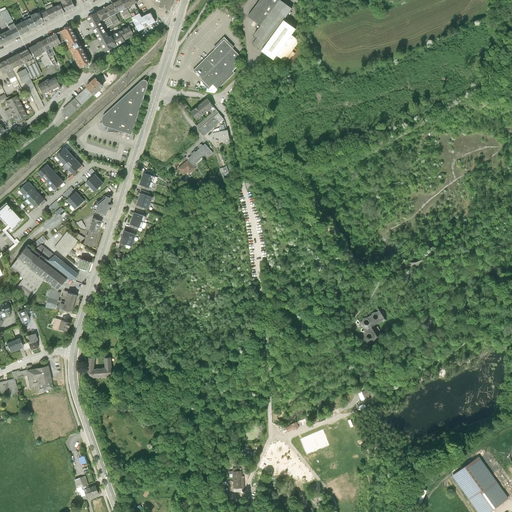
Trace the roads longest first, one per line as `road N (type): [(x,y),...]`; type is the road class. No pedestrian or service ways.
road 1 (residential): [(0,109),(11,129),(19,128),(179,17)]
road 2 (secondary): [(129,174),(74,348)]
road 3 (secondary): [(179,17),(129,174)]
road 4 (residential): [(129,174),(94,164),(16,233)]
